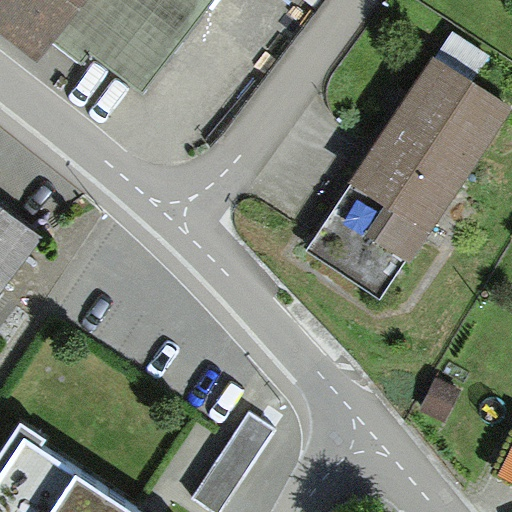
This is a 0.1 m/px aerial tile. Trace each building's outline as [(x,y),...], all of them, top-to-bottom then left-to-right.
[(0,0),(0,24),(19,40),(42,11),(130,81),(195,0),(0,0)] [(371,293),(489,110),(415,62),(297,246),(371,293)] [(0,277),(41,223),(0,192),(0,277)] [(414,408),(434,418),(447,394),(426,383),(414,408)] [(227,511),(283,433),(259,416),(201,499),(218,511),(227,511)] [(129,511),(18,441),(0,469),(0,511),(129,511)]
